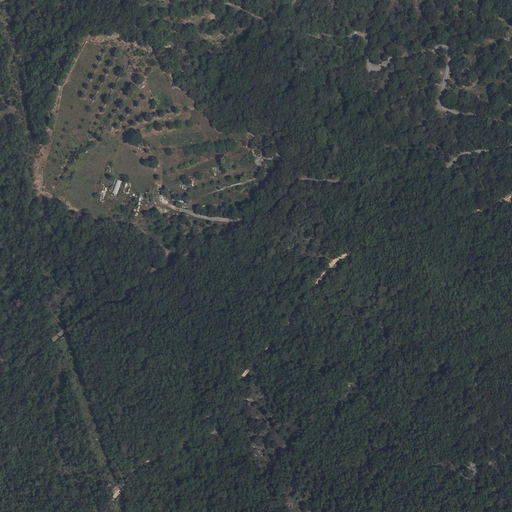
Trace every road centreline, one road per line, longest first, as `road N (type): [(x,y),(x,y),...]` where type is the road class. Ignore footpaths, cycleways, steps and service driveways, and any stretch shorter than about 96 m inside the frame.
road 1 (track): [(511,196),(332,258),(285,332),(188,446),(94,511)]
road 2 (unclassified): [(511,123),(444,105),(443,48),(371,67),(363,36),(291,28),(216,0)]
